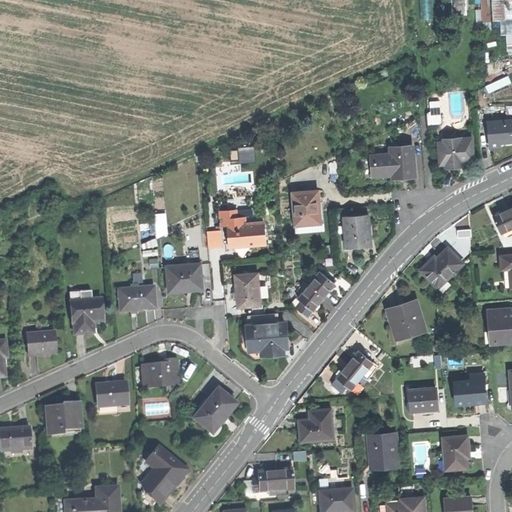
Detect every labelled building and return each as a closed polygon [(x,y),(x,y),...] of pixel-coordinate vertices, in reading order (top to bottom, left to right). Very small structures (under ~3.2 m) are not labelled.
[(456,0),(457,13),(468,13),(467,0),(456,0)] [(511,52),(511,0),(478,0),(479,8),(477,9),(478,23),(494,22),(494,33),(506,32),(507,53),(511,52)] [(487,87),(489,92),(510,83),(507,78),(487,87)] [(430,123),(441,122),(439,100),(428,101),(430,123)] [(506,145),(511,145),(511,123),(487,125),(488,144),(497,143),(497,146),(506,145)] [(444,167),(444,170),(454,169),(462,168),(462,164),(471,163),(470,140),(443,142),(443,144),(444,167)] [(370,165),(371,179),(392,177),(400,177),(400,180),(414,179),(412,148),(389,149),(390,156),(390,164),(370,165)] [(370,158),(370,165),(390,164),(390,156),(370,158)] [(294,234),(323,232),(321,206),(318,207),(318,202),(317,192),(292,194),(294,234)] [(219,228),(227,227),(227,223),(237,222),(238,226),(245,225),(245,218),(237,219),(236,212),(218,213),(219,228)] [(491,219),(499,235),(511,229),(511,222),(507,212),(499,216),(491,219)] [(344,220),(346,249),(369,247),(368,236),(366,236),(366,232),(366,228),(367,228),(367,218),(344,220)] [(242,247),(265,245),(263,224),(245,225),(238,226),(237,222),(227,223),(227,227),(229,249),(242,247)] [(207,249),(221,248),(220,232),(205,233),(207,249)] [(419,272),(434,287),(442,279),(445,282),(461,265),(446,250),(435,261),(431,265),(428,263),(419,272)] [(508,280),(509,290),(511,289),(511,257),(498,259),(499,273),(509,272),(509,280),(508,280)] [(185,292),(202,291),(199,265),(190,266),(166,268),(169,294),(185,292)] [(318,274),(307,287),(322,298),(327,292),(332,285),(318,274)] [(237,309),(259,307),(256,275),(234,277),(236,301),(237,309)] [(296,301),(311,312),(316,306),(322,298),(307,287),(296,301)] [(117,293),(120,314),(135,312),(154,310),(152,289),(117,293)] [(83,335),(93,334),(92,324),(102,323),(100,301),(90,302),(80,302),(70,303),(71,326),(74,326),(74,336),(83,335)] [(399,307),(387,311),(393,331),(398,329),(402,339),(425,332),(415,302),(399,307)] [(493,345),(511,343),(511,314),(509,315),(502,316),(501,311),(487,312),(489,333),(492,333),(493,345)] [(284,324),(241,327),(243,350),(249,350),(249,355),(264,354),(282,353),(281,347),(285,347),(284,324)] [(41,356),(56,355),(54,333),(25,336),(27,357),(41,356)] [(351,360),(346,366),(361,378),(372,364),(357,352),(351,360)] [(143,390),(177,386),(175,362),(163,363),(164,366),(154,367),(140,368),(143,390)] [(346,388),(350,391),(361,378),(346,366),(340,373),(335,380),(346,388)] [(341,395),(346,388),(335,380),(330,386),(341,395)] [(453,384),(455,405),(469,404),(485,403),(483,381),(453,384)] [(114,408),(126,406),(124,385),(109,386),(95,387),(96,409),(114,408)] [(411,402),(412,412),(423,411),(435,410),(433,389),(407,391),(408,402),(411,402)] [(192,421),(210,436),(221,423),(234,405),(216,390),(192,421)] [(144,417),(167,416),(166,404),(143,406),(144,417)] [(60,431),(79,430),(78,406),(62,407),(62,410),(58,411),(55,411),(55,408),(43,409),(45,437),(60,436),(60,431)] [(115,416),(114,408),(96,409),(97,418),(115,416)] [(298,438),(331,436),(329,411),(308,413),(308,418),(297,419),(297,428),(298,438)] [(19,452),(29,451),(28,430),(12,431),(0,431),(0,453),(10,453),(9,450),(18,450),(19,452)] [(365,436),(368,466),(374,466),(380,465),(381,468),(397,467),(394,434),(365,436)] [(444,472),(465,470),(464,457),(463,449),(467,449),(466,437),(441,439),(444,472)] [(150,500),(158,507),(174,487),(186,471),(157,448),(146,463),(154,469),(141,486),(142,487),(138,493),(136,495),(137,497),(147,504),(150,500)] [(281,473),(273,474),(275,493),(292,491),(291,473),(281,473)] [(256,486),(257,494),(275,493),(273,474),(255,475),(256,486)] [(63,504),(63,511),(118,511),(116,489),(94,490),(95,502),(63,504)] [(318,493),(319,511),(352,511),(351,491),(318,493)] [(387,511),(421,511),(420,499),(399,501),(399,505),(387,506),(387,511)] [(469,499),(442,501),(443,511),(469,511),(469,509),(469,499)]
